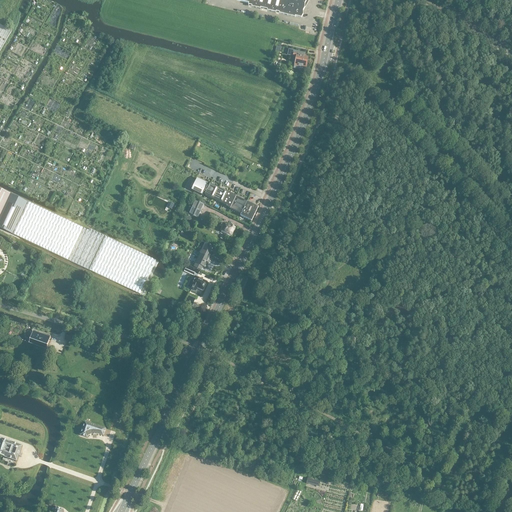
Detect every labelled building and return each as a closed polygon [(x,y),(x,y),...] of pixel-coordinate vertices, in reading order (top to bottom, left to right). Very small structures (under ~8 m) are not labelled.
[(305,8),(305,4),(307,1),(306,0),(234,0),(249,3),(248,5),(252,6),(252,7),(260,9),(261,8),(267,10),(267,11),(276,13),(276,12),(279,13),(279,14),(295,18),(295,17),(301,18),(303,15),(303,11),(305,8)] [(0,50),(11,31),(0,24),(0,50)] [(289,49),(287,56),(296,58),(293,69),(305,71),(306,68),(309,58),(304,57),(305,53),(289,49)] [(199,181),(194,190),(201,193),(206,195),(205,195),(214,200),(219,189),(210,185),(210,186),(199,181)] [(0,188),(0,228),(13,234),(28,202),(0,188)] [(219,189),(214,200),(223,204),(228,193),(219,189)] [(228,193),(223,204),(231,208),(236,197),(228,193)] [(231,208),(230,209),(241,214),(247,202),(236,197),(231,208)] [(198,219),(205,205),(192,199),(186,213),(198,219)] [(28,202),(13,234),(141,294),(157,261),(113,240),(96,232),(89,229),(89,230),(28,202)] [(241,214),(241,216),(252,221),(259,207),(247,202),(241,214)] [(219,217),(212,215),(209,220),(217,223),(219,217)] [(221,222),(219,226),(222,228),(222,232),(230,236),(230,235),(232,236),(234,231),(235,231),(236,229),(235,229),(236,228),(233,226),(233,227),(226,224),(225,224),(221,222)] [(205,243),(200,253),(211,258),(215,248),(209,245),(210,243),(201,239),(201,241),(205,243)] [(196,263),(194,267),(201,271),(203,266),(206,268),(211,258),(200,253),(196,263)] [(187,265),(185,269),(195,273),(192,280),(191,280),(187,287),(191,289),(196,292),(198,288),(204,291),(207,283),(203,280),(204,278),(202,277),(201,280),(196,277),(197,274),(198,275),(200,271),(187,265)] [(189,296),(187,303),(193,305),(195,298),(189,296)] [(33,331),(29,343),(46,349),(51,337),(33,331)] [(85,422),(81,435),(87,438),(88,437),(89,436),(89,435),(90,435),(92,434),(93,434),(93,435),(96,435),(96,434),(97,434),(99,435),(102,435),(104,436),(104,434),(106,429),(89,423),(85,422)] [(0,456),(3,458),(2,460),(13,464),(14,461),(16,462),(21,446),(0,438),(0,456)] [(299,498),(305,473),(294,471),(291,483),(296,484),(293,497),(299,498)] [(320,482),(308,478),(306,483),(319,487),(320,482)]
